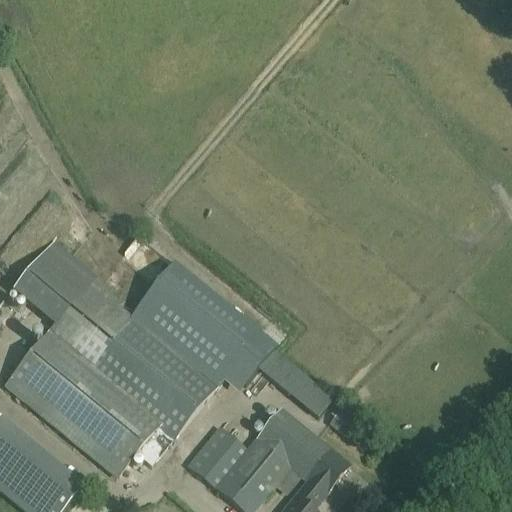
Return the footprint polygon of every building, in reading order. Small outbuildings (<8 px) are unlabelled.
[(119,483),(137,461),(152,472),(172,446),(171,445),(217,391),(119,311),(125,303),(54,244),(11,295),(53,330),(5,387),(119,483)] [(136,259),(152,278),(168,265),(152,246),(136,259)] [(140,310),(226,380),(260,338),(174,268),(140,310)] [(259,374),(317,422),(334,402),(275,354),(259,374)] [(287,511),(314,511),(315,511),(324,499),(324,500),(349,468),(282,413),(256,444),(256,443),(247,454),(219,432),(187,470),(237,511),(256,511),(290,472),(310,488),(302,499),(299,497),(287,511)] [(329,428),(351,445),(361,432),(340,415),(329,428)] [(1,424),(0,425),(0,496),(19,511),(69,511),(85,494),(1,424)]
